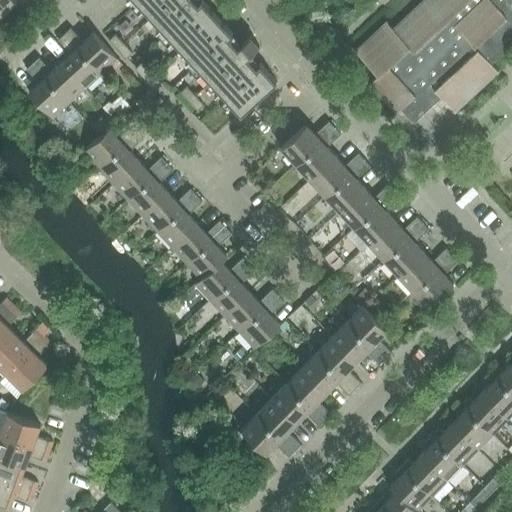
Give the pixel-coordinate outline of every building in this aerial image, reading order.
[(14,0),(0,0),(0,17),(17,2),(14,0)] [(219,90),(214,95),(227,108),(231,103),(240,113),(276,80),(251,53),(259,45),(250,36),(242,43),(202,0),(126,0),(139,13),(143,8),(161,27),(156,31),(168,44),(173,40),(190,58),(185,63),(197,76),(202,72),(219,90)] [(401,108),(413,122),(441,96),(455,111),(498,71),(491,63),(511,44),(511,0),(423,0),(393,28),(386,21),(354,50),(377,75),(369,83),(396,112),(401,108)] [(71,28),(64,33),(73,43),(79,37),(71,28)] [(93,32),(77,47),(101,72),(117,57),(93,32)] [(71,53),(61,62),(85,87),(101,72),(77,47),(73,43),(64,33),(58,39),(71,53)] [(48,66),(39,57),(33,63),(41,72),(48,66)] [(45,76),(69,102),(85,87),(61,62),(45,76)] [(33,63),(26,69),(35,78),(41,72),(33,63)] [(69,102),(45,76),(29,91),(53,117),(69,102)] [(296,163),(335,127),(329,121),(315,133),(306,123),(281,147),(296,163)] [(99,167),(138,131),(132,125),(118,137),(109,127),(84,151),(99,167)] [(296,163),(310,179),(336,156),(327,146),(341,133),(335,127),(296,163)] [(113,183),(139,159),(130,150),(144,137),(138,131),(99,167),(113,183)] [(336,156),(310,179),(325,195),(364,159),(358,153),(345,165),(336,156)] [(113,183),(128,199),(167,163),(161,156),(147,169),(139,159),(113,183)] [(364,159),(325,195),(340,211),(365,187),(356,178),(370,165),(364,159)] [(143,215),(168,191),(159,182),(173,169),(167,163),(128,199),(143,215)] [(374,197),(365,187),(340,211),(354,227),(394,191),(388,184),(374,197)] [(143,215),(157,230),(196,194),(190,188),(177,201),(168,191),(143,215)] [(399,197),(394,191),(354,227),(369,243),(394,219),(386,210),(399,197)] [(172,246),(197,223),(188,213),(202,201),(196,194),(157,230),(172,246)] [(369,243),(384,258),(423,222),(417,216),(403,229),(394,219),(369,243)] [(187,262),(226,226),(220,220),(206,232),(197,223),(172,246),(187,262)] [(384,258),(398,274),(424,251),(415,241),(429,229),(423,222),(384,258)] [(221,260),(227,255),(218,245),(231,232),(226,226),(187,262),(201,278),(221,260)] [(433,260),(424,251),(398,274),(413,290),(452,254),(446,248),(433,260)] [(458,260),(452,254),(413,290),(428,306),(454,283),(444,273),(458,260)] [(210,299),(249,263),(243,257),(230,269),(221,260),(201,278),(195,283),(210,299)] [(210,299),(225,315),(250,292),(241,282),(255,269),(249,263),(210,299)] [(225,315),(239,331),(279,295),(273,288),(259,301),(250,292),(225,315)] [(279,295),(239,331),(254,347),(280,324),(271,314),(284,301),(279,295)] [(0,318),(14,305),(6,297),(0,303),(0,318)] [(363,304),(347,320),(385,357),(391,351),(378,338),(387,328),(363,304)] [(21,312),(14,305),(0,318),(0,348),(16,333),(8,325),(21,312)] [(347,320),(332,336),(357,360),(366,351),(379,364),(385,357),(347,320)] [(24,341),(16,333),(0,349),(0,370),(5,375),(7,373),(44,335),(37,328),(24,341)] [(44,335),(7,373),(23,389),(47,363),(39,355),(52,342),(44,335)] [(332,336),(317,351),(355,388),(361,382),(348,369),(357,360),(332,336)] [(317,351),(302,366),(327,391),(336,381),(349,394),(355,388),(317,351)] [(492,372),(511,392),(511,362),(511,361),(503,370),(498,366),(492,372)] [(302,366),(287,382),(325,419),(331,413),(317,400),(327,391),(302,366)] [(485,379),(490,383),(481,392),(508,418),(511,413),(511,392),(492,372),(485,379)] [(325,419),(287,382),(272,397),(296,422),(306,412),(319,425),(325,419)] [(508,418),(481,392),(472,401),(468,397),(462,403),(493,433),(508,418)] [(296,422),(272,397),(257,413),(295,450),(301,444),(287,431),(296,422)] [(493,433),(462,403),(455,410),(459,414),(451,423),(477,449),(493,433)] [(0,432),(50,451),(53,441),(36,435),(40,424),(7,412),(7,413),(0,410),(0,432)] [(295,450),(257,413),(241,429),(266,453),(275,443),(289,456),(295,450)] [(438,428),(431,434),(462,464),(477,449),(451,423),(442,432),(438,428)] [(0,432),(0,455),(25,465),(29,454),(46,461),(50,451),(0,432)] [(431,434),(425,441),(429,445),(421,454),(447,480),(462,464),(431,434)] [(401,465),(432,495),(447,480),(421,454),(412,463),(408,459),(401,465)] [(0,455),(0,478),(35,491),(38,482),(21,476),(25,465),(0,455)] [(432,495),(401,465),(395,472),(399,476),(390,485),(396,491),(396,490),(417,511),(418,510),(432,495)] [(493,477),(484,486),(491,492),(500,483),(493,477)] [(35,491),(0,478),(0,502),(10,506),(14,495),(31,501),(35,491)] [(476,495),(482,501),(491,492),(484,486),(476,495)] [(383,495),(377,501),(387,511),(419,511),(418,510),(417,511),(396,490),(396,491),(388,499),(383,495)] [(88,511),(86,509),(83,511),(121,511),(111,501),(102,510),(104,511),(88,511)] [(374,511),(387,511),(377,501),(370,508),(374,511)]
